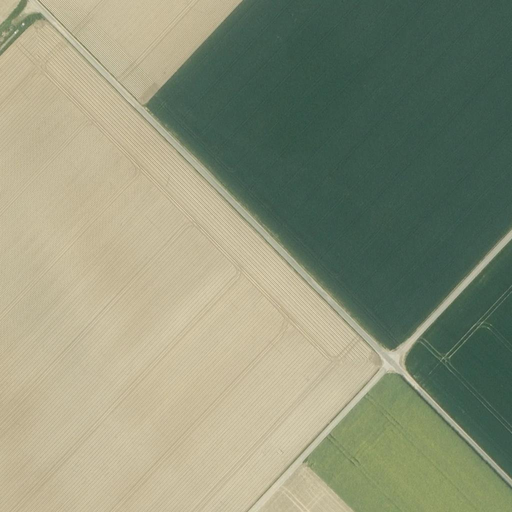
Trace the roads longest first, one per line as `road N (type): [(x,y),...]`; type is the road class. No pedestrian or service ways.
road 1 (track): [(511,482),(31,0)]
road 2 (track): [(511,234),(253,511)]
